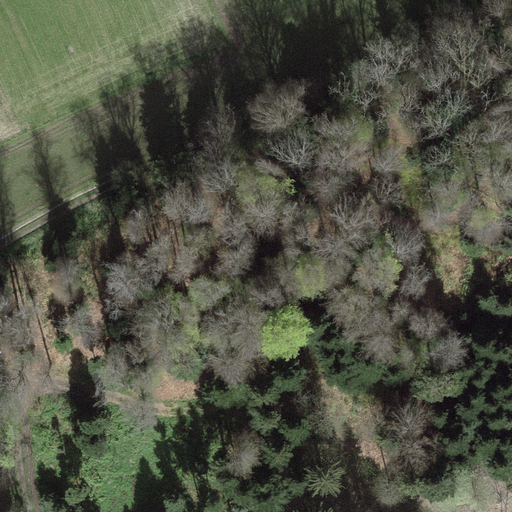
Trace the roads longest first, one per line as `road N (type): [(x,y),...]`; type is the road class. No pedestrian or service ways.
road 1 (track): [(511,7),(0,243)]
road 2 (track): [(25,391),(314,431)]
road 3 (track): [(0,377),(25,391),(57,511)]
